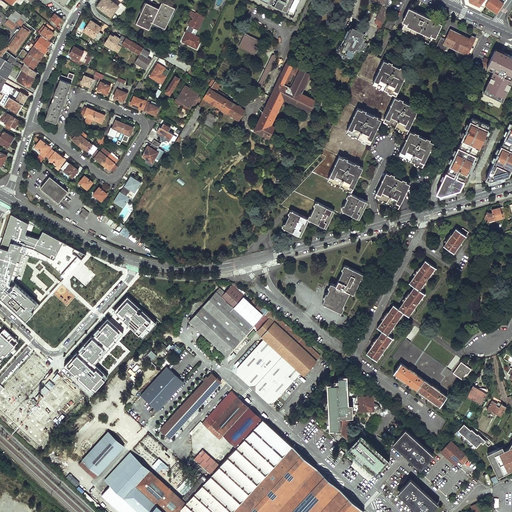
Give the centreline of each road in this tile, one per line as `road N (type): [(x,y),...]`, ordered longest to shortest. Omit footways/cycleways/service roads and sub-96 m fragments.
road 1 (unknown): [(436,209),(434,180),(470,113),(496,122),(478,197)]
road 2 (residential): [(59,141),(110,179),(144,132),(140,119),(88,97),(75,101)]
road 3 (unknown): [(395,0),(331,157)]
road 4 (tertiary): [(423,213),(262,258)]
road 5 (residential): [(423,213),(353,357)]
road 6 (residential): [(35,342),(46,353),(64,351),(137,262)]
road 7 (tertiary): [(137,262),(5,198)]
road 8 (residential): [(85,0),(29,121)]
